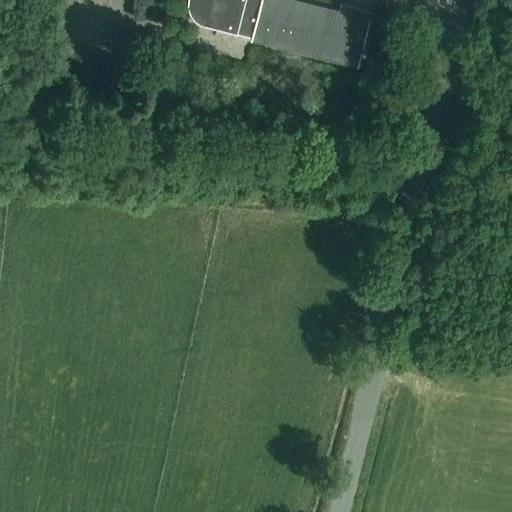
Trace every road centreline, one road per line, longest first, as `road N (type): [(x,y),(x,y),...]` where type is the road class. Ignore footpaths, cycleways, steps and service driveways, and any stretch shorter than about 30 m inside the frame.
road 1 (tertiary): [(339,511),(467,0)]
road 2 (track): [(0,124),(427,159)]
